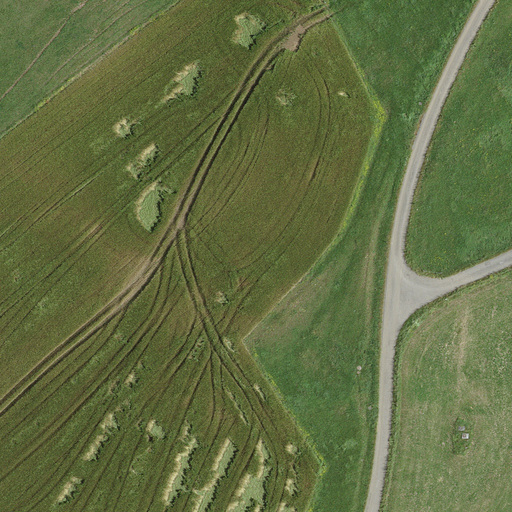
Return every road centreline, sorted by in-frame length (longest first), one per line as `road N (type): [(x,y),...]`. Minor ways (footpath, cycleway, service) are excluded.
road 1 (track): [(376,511),(407,193),(450,69),(494,0)]
road 2 (track): [(395,305),(511,258)]
